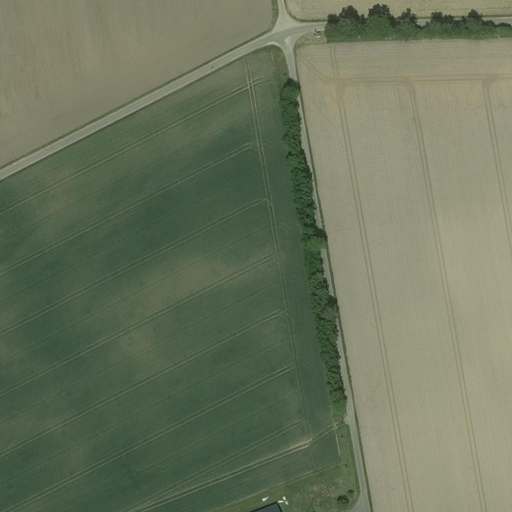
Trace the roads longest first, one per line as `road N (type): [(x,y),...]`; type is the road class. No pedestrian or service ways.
road 1 (unclassified): [(287,33),(366,511)]
road 2 (unclassified): [(287,33),(0,172)]
road 3 (unclassified): [(511,22),(287,33)]
